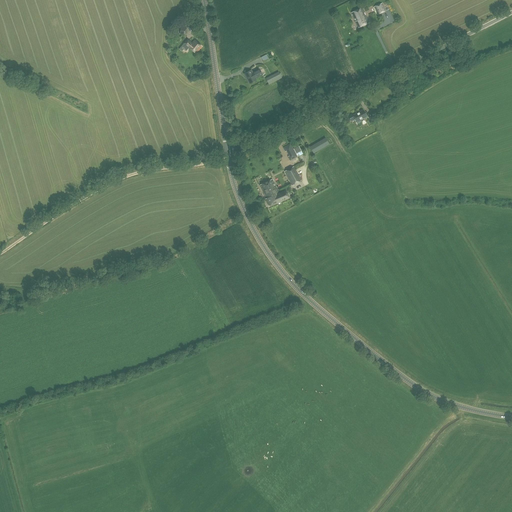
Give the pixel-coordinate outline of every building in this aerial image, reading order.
[(386,11),(382,3),(374,7),(378,14),(386,11)] [(369,23),(362,8),(351,13),(356,21),(355,22),(358,28),(369,23)] [(196,54),(202,46),(195,40),(192,43),(187,39),(183,43),(182,45),(184,47),(186,45),(188,47),(196,54)] [(262,75),(259,69),(252,73),(251,70),(244,74),(250,83),(256,80),(255,79),(262,75)] [(282,78),(279,72),(266,78),(269,84),(282,78)] [(351,121),(355,119),(357,124),(361,121),(360,120),(367,116),(363,110),(353,115),(352,114),(348,116),(351,121)] [(330,144),(325,137),(310,146),(314,153),(330,144)] [(288,179),(298,173),(294,166),(284,171),(288,179)] [(298,173),(288,179),(292,185),(301,180),(298,173)] [(260,185),(265,197),(278,192),(272,179),(260,185)] [(279,193),(278,192),(265,197),(266,199),(269,206),(284,199),(289,197),(286,191),(281,193),(279,193)]
